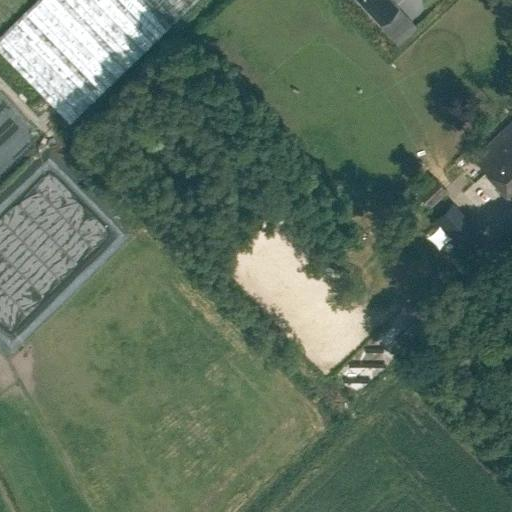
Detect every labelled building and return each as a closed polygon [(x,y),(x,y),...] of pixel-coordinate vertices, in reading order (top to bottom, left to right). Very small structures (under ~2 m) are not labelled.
[(39,0),(0,38),(0,49),(70,123),(197,0),(39,0)] [(399,6),(393,0),(361,0),(381,22),(399,6)] [(407,17),(389,33),(397,42),(415,26),(407,17)] [(511,119),(474,154),(511,194),(511,119)] [(434,173),(417,189),(431,205),(449,189),(434,173)]
